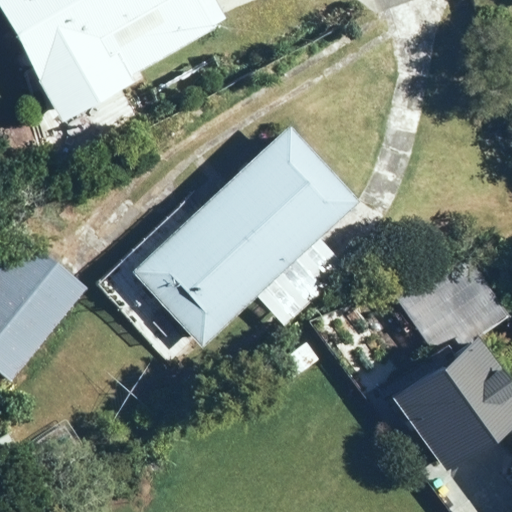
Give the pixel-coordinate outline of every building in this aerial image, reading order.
[(215,0),(0,0),(0,8),(64,120),(134,80),(132,77),(227,21),(215,0)] [(320,239),(362,199),(289,123),(133,271),(204,346),(258,295),(286,325),(347,267),(320,239)] [(89,286),(16,231),(0,253),(0,371),(16,384),(89,286)] [(459,246),(396,291),(445,361),(393,397),(444,469),(511,421),(511,373),(505,364),(500,367),(480,339),(509,318),(459,246)] [(341,301),(312,323),(361,389),(390,367),(341,301)] [(306,340),(277,360),(291,378),(319,358),(306,340)]
